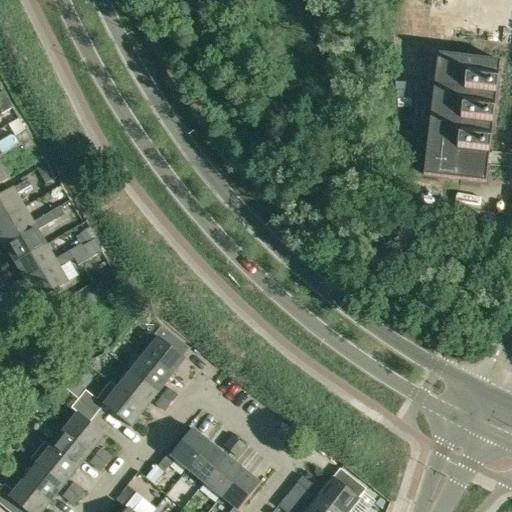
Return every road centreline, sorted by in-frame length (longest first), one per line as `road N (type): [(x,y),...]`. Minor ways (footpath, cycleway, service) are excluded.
road 1 (secondary): [(66,0),(119,106),(234,255),(296,312),(468,428)]
road 2 (secondary): [(483,395),(371,329),(260,233),(176,131),(104,0)]
road 3 (residential): [(258,511),(288,466),(206,396),(190,401),(95,511)]
